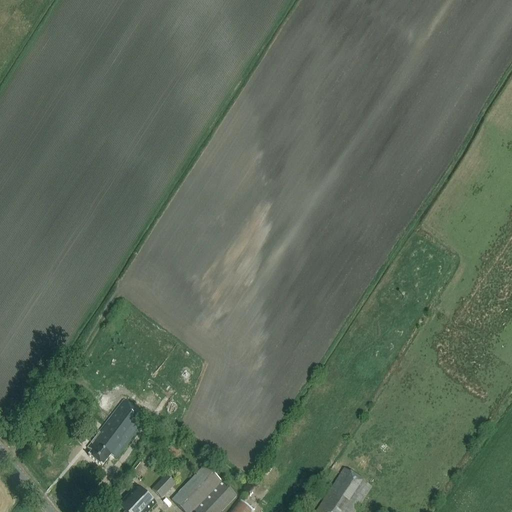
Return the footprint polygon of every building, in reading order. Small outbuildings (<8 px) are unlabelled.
[(103,394),(120,406),(87,449),(91,452),(88,456),(102,467),(110,456),(115,460),(146,418),(125,401),(133,389),(116,377),(103,394)] [(174,446),(167,454),(173,459),(180,451),(174,446)] [(204,466),(178,493),(171,501),(182,511),(223,511),(237,498),(204,466)] [(356,511),(372,488),(344,470),(316,511),(356,511)] [(176,485),(175,484),(166,476),(152,491),(161,500),(176,485)] [(149,511),(156,505),(136,486),(117,506),(123,511),(149,511)] [(253,511),(254,511),(239,500),(230,511),(253,511)]
